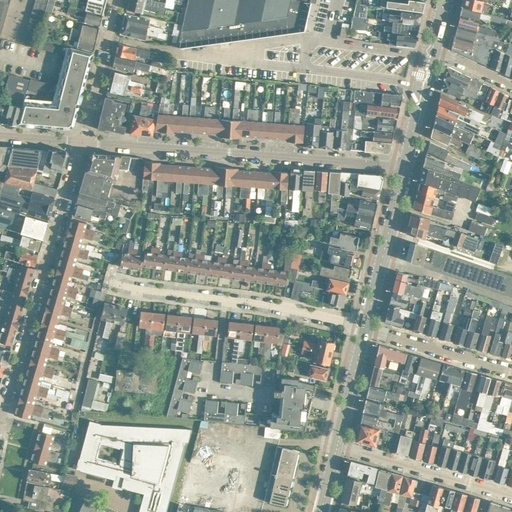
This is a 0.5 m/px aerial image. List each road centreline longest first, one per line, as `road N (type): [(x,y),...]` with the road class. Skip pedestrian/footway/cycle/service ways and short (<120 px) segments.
road 1 (residential): [(391,165),(83,143)]
road 2 (residential): [(0,418),(83,143)]
road 3 (residential): [(107,281),(286,308),(353,327)]
road 4 (residential): [(511,495),(337,445)]
road 5 (secondary): [(365,330),(403,166)]
road 6 (residential): [(365,330),(511,372)]
road 7 (residential): [(118,0),(83,143)]
road 8 (unknown): [(393,261),(511,298)]
road 9 (secondary): [(403,166),(431,49)]
